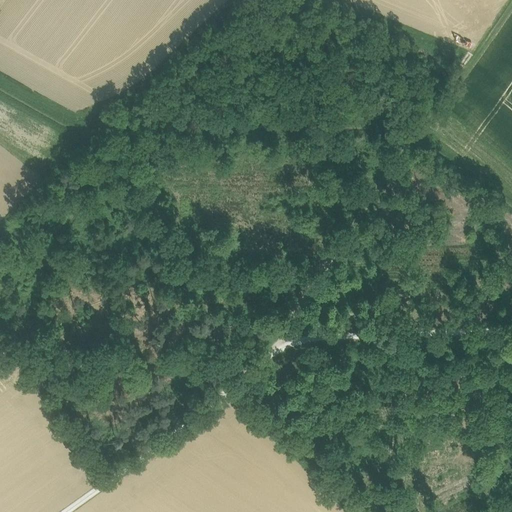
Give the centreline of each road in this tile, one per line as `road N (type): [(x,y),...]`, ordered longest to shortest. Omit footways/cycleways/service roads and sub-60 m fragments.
road 1 (unclassified): [(511,329),(295,338),(63,511)]
road 2 (track): [(263,361),(511,2)]
